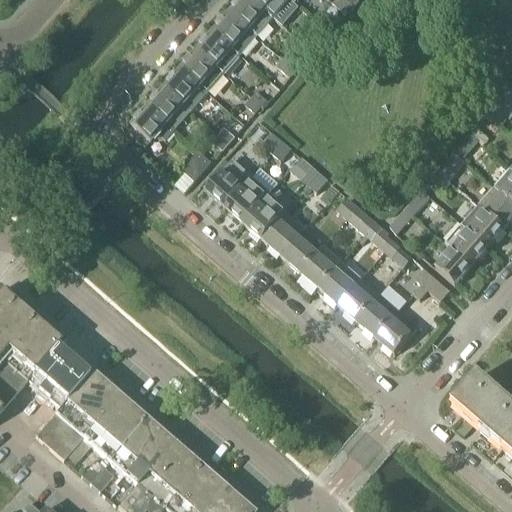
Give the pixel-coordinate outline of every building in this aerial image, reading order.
[(272,22),(246,0),(243,0),(229,17),(256,41),(272,22)] [(284,0),(246,0),(247,1),(272,22),(281,30),(297,11),(292,7),(284,0)] [(360,0),(340,0),(353,10),(361,1),(360,0)] [(256,41),(229,17),(212,36),(239,60),(256,41)] [(326,35),(332,28),(322,19),(315,26),(326,35)] [(309,35),(301,45),(312,56),(321,46),(309,35)] [(212,36),(196,55),(223,79),(239,60),(212,36)] [(196,55),(180,73),(207,97),(223,79),(196,55)] [(282,63),(295,75),(302,67),(288,56),(282,63)] [(295,75),(282,63),(275,71),(289,82),(295,75)] [(180,73),(162,93),(190,117),(207,97),(180,73)] [(511,89),(502,101),(511,109),(511,89)] [(162,93),(147,112),(174,135),(190,117),(162,93)] [(256,95),(250,103),(259,111),(266,104),(256,95)] [(511,119),(511,109),(502,101),(493,111),(509,123),(511,119)] [(259,111),(250,103),(244,109),(254,117),(259,111)] [(174,135),(147,112),(130,131),(131,131),(126,137),(130,139),(140,149),(144,152),(148,147),(149,147),(156,139),(164,146),(174,135)] [(470,139),(482,150),(499,131),(486,120),(470,139)] [(224,133),(218,140),(227,148),(233,142),(224,133)] [(270,158),(280,145),(272,138),(261,151),(270,158)] [(140,149),(130,139),(130,140),(130,141),(131,141),(131,142),(132,143),(133,144),(134,145),(135,146),(136,146),(136,147),(137,147),(138,148),(139,148),(140,149)] [(482,150),(470,139),(464,145),(477,156),(482,150)] [(227,148),(218,140),(213,146),(222,154),(227,148)] [(290,154),(280,145),(270,158),(280,166),(290,154)] [(183,176),(193,186),(210,166),(199,157),(183,176)] [(221,176),(204,195),(223,212),(240,193),(241,193),(247,186),(251,181),(231,164),(221,176)] [(511,175),(509,173),(493,191),(511,208),(511,175)] [(308,190),(316,181),(310,176),(302,185),(308,190)] [(449,187),(439,178),(437,176),(432,183),(444,193),(449,187)] [(323,187),(316,181),(308,190),(315,197),(323,187)] [(241,193),(240,193),(223,212),(242,228),(265,202),(247,186),(241,193)] [(511,222),(511,208),(493,191),(476,210),(503,233),(511,222)] [(421,195),(404,214),(412,221),(429,201),(421,195)] [(284,218),(265,202),(242,228),(261,244),(284,218)] [(346,223),(356,211),(347,203),(337,215),(346,223)] [(476,210),(460,229),(486,252),(503,233),(476,210)] [(375,227),(356,211),(346,223),(365,239),(375,227)] [(412,221),(404,214),(390,231),(391,234),(396,238),(412,221)] [(284,218),(261,244),(280,261),(303,234),(284,218)] [(388,238),(375,227),(365,239),(383,256),(392,246),(386,240),(388,238)] [(486,252),(460,229),(444,247),(451,253),(451,254),(470,271),(486,252)] [(303,234),(280,261),(299,277),(322,251),(303,234)] [(392,246),(383,256),(391,262),(400,252),(392,246)] [(340,267),(322,251),(299,277),(317,293),(340,267)] [(470,271),(451,254),(434,273),(453,290),(470,271)] [(359,283),(340,267),(317,293),(336,310),(359,283)] [(421,289),(430,279),(424,273),(414,284),(420,289),(421,289)] [(450,296),(430,279),(421,289),(428,295),(440,306),(450,296)] [(378,300),(359,283),(336,310),(355,326),(378,300)] [(58,413),(90,377),(58,350),(65,342),(4,289),(0,293),(0,362),(27,386),(58,413)] [(421,289),(420,289),(412,298),(420,305),(428,295),(421,289)] [(378,300),(355,326),(374,342),(397,316),(378,300)] [(416,333),(397,316),(374,342),(393,359),(416,333)] [(27,386),(0,362),(0,417),(27,387),(27,386)] [(90,377),(58,413),(34,442),(62,466),(81,443),(118,401),(90,377)] [(511,410),(476,379),(450,408),(503,454),(511,443),(511,410)] [(145,425),(118,401),(81,443),(108,467),(145,425)] [(172,448),(145,425),(108,467),(135,490),(172,448)] [(511,443),(503,454),(511,462),(511,443)] [(172,448),(135,490),(116,511),(163,511),(198,472),(172,448)] [(94,465),(79,481),(89,490),(89,489),(103,473),(94,465)] [(212,511),(226,496),(198,472),(163,511),(212,511)] [(112,480),(103,473),(89,489),(98,496),(112,480)] [(245,511),(226,496),(212,511),(245,511)]
